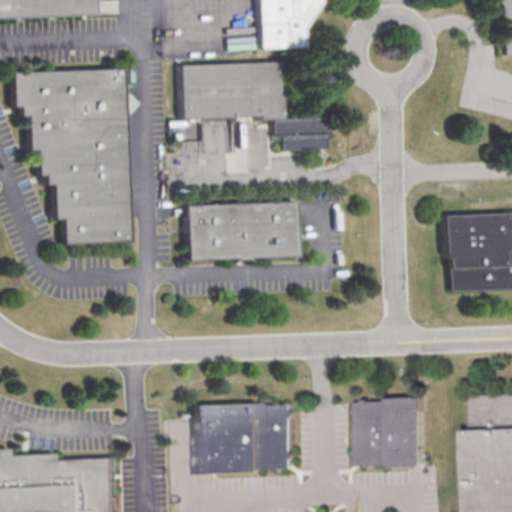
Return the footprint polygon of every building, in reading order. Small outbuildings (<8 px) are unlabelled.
[(0,17),(0,0),(90,0),(91,13),(0,17)] [(252,0),(316,0),(300,24),(301,46),(255,48),(252,0)] [(511,0),(511,52),(499,53),(497,5),(492,0),(511,0)] [(175,63),(278,61),(280,116),(296,116),(296,106),(317,105),(317,116),(323,115),(324,146),(279,147),(279,142),(271,142),(270,117),(255,118),(255,115),(177,117),(175,63)] [(119,69),(126,240),(60,243),(59,218),(50,219),(49,185),(42,186),(42,176),(34,177),(33,151),(25,151),(24,115),(17,115),(17,106),(10,106),(9,74),(119,69)] [(187,261),(184,206),(293,201),(295,256),(187,261)] [(446,214),(511,211),(511,289),(450,292),(446,214)] [(463,511),(461,428),(470,427),(469,394),(511,392),(511,511),(488,511),(463,511)] [(354,401),(384,399),(384,397),(422,396),(425,465),(387,467),(387,463),(357,464),(354,401)] [(193,403),(257,400),(257,404),(291,402),(294,465),(258,467),(258,471),(196,474),(193,403)] [(0,511),(0,446),(8,446),(9,454),(52,452),(53,459),(111,456),(113,511),(0,511)]
